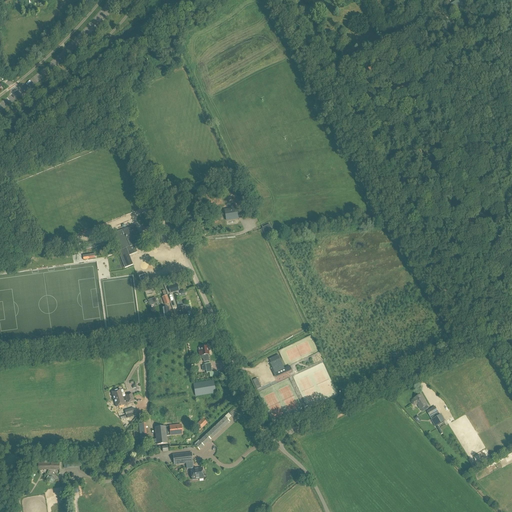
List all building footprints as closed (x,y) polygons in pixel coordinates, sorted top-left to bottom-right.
[(226,221),(238,219),(236,206),(232,206),(232,209),(225,210),(226,221)] [(262,228),(266,235),(273,231),(270,224),(262,228)] [(133,265),(129,255),(137,252),(135,245),(143,242),(136,225),(123,231),(124,232),(112,237),(121,259),(125,268),(133,265)] [(101,239),(92,242),(86,243),(86,244),(87,249),(103,244),(101,239)] [(147,280),(145,275),(139,277),(141,283),(142,283),(147,281),(147,280)] [(168,287),(170,294),(179,291),(177,284),(168,287)] [(162,297),(165,305),(170,303),(167,295),(162,297)] [(184,306),(179,307),(179,311),(178,311),(177,312),(177,314),(178,315),(179,314),(180,315),(181,318),(186,317),(186,315),(187,315),(187,311),(185,311),(184,306)] [(168,307),(162,307),(163,309),(164,321),(170,320),(169,318),(171,318),(171,313),(169,313),(169,311),(168,307)] [(200,356),(200,358),(202,359),(204,359),(204,360),(204,361),(204,362),(209,362),(208,355),(209,355),(209,351),(208,351),(207,347),(204,347),(202,347),(202,348),(199,348),(200,356)] [(278,355),(269,359),(271,363),(270,363),(273,369),(275,373),(284,369),(285,369),(284,368),(280,358),(278,355)] [(211,363),(204,364),(204,366),(206,366),(207,372),(207,373),(209,373),(209,374),(210,377),(218,376),(218,371),(212,372),(211,363)] [(214,381),(194,384),(196,396),(216,393),(214,381)] [(120,389),(115,391),(111,392),(116,408),(125,405),(124,401),(127,401),(128,403),(134,401),(131,393),(125,395),(126,397),(123,397),(120,389)] [(422,395),(415,398),(413,399),(412,402),(414,405),(416,405),(418,405),(421,409),(428,406),(422,395)] [(430,417),(438,412),(435,406),(427,411),(430,417)] [(124,411),(126,416),(135,413),(133,408),(124,411)] [(431,420),(435,427),(444,422),(440,415),(431,420)] [(198,431),(209,421),(205,417),(194,427),(198,431)] [(229,422),(228,420),(225,417),(207,435),(211,439),(229,422)] [(156,439),(152,440),(153,443),(156,442),(157,444),(168,443),(167,436),(182,435),(181,425),(170,426),(155,427),(156,439)] [(208,442),(204,438),(195,445),(199,450),(208,442)] [(192,462),(192,453),(173,454),(174,464),(186,463),(186,462),(192,462)] [(59,461),(37,462),(37,469),(54,469),(54,470),(59,470),(59,461)] [(186,462),(186,463),(187,469),(191,468),(192,480),(198,479),(198,477),(203,477),(203,476),(204,475),(203,473),(202,472),(202,468),(193,469),(193,462),(192,462),(186,462)]
